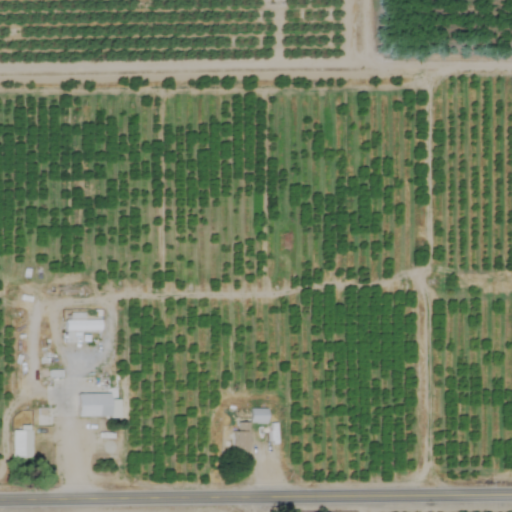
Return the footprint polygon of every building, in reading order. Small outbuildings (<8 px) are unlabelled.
[(98,320),(62,320),(62,331),(98,331),(98,320)] [(72,416),(106,416),(106,394),(72,394),(72,416)] [(246,422),(261,422),(261,408),(246,408),(246,422)] [(228,430),(228,452),(243,452),(243,422),(233,422),(233,430),(228,430)] [(8,430),(8,456),(27,456),(27,430),(8,430)]
